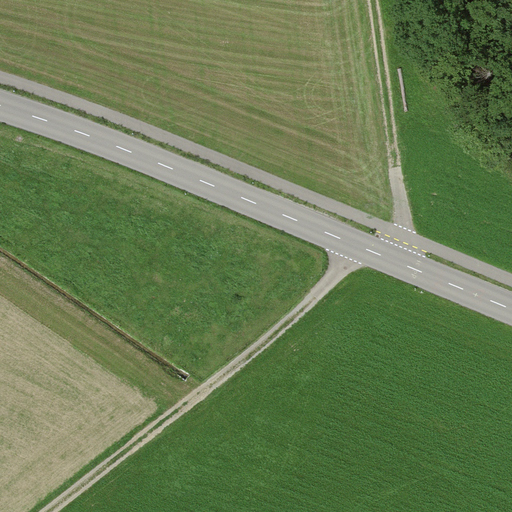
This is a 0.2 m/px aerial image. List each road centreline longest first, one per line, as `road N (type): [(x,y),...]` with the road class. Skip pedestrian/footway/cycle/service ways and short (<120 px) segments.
road 1 (tertiary): [(0,105),(511,309)]
road 2 (track): [(52,511),(305,310),(360,246)]
road 3 (track): [(406,212),(379,0)]
road 4 (track): [(398,262),(422,107)]
